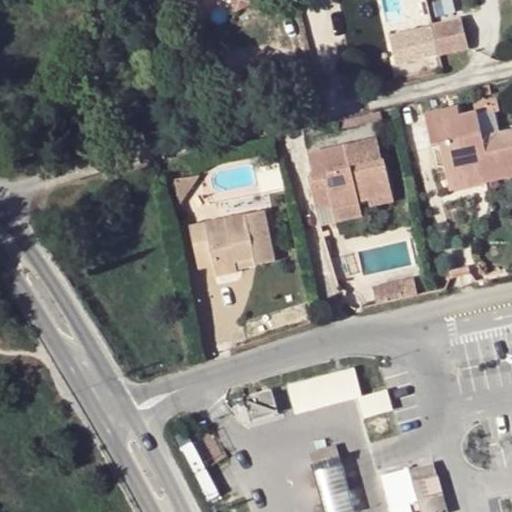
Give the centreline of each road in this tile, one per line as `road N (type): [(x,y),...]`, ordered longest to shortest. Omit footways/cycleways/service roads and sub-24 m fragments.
road 1 (residential): [(0,198),(46,180),(511,67)]
road 2 (residential): [(131,410),(226,374),(511,299)]
road 3 (tertiary): [(131,410),(0,213)]
road 4 (tertiary): [(0,255),(106,422)]
